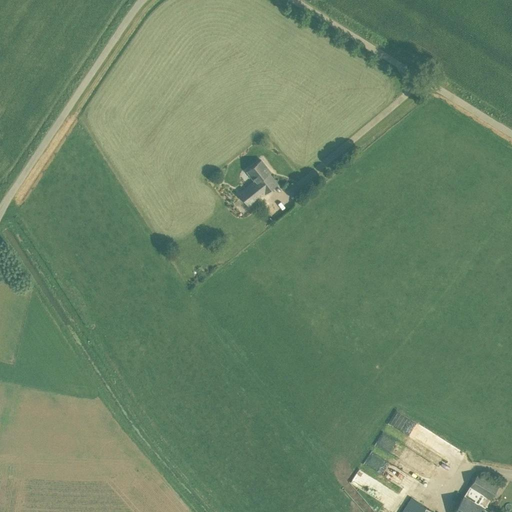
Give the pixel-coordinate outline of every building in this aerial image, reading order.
[(265,194),(277,184),(269,173),(271,172),(261,160),(247,172),(254,180),(238,193),(248,206),(264,194),(265,194)] [(391,423),(420,439),(427,426),(397,410),(391,423)] [(380,447),(397,456),(400,451),(405,453),(408,447),(386,436),(380,447)] [(453,464),(449,471),(455,474),(458,467),(453,464)] [(488,511),(483,509),(497,487),(478,474),(453,511),(488,511)] [(433,511),(411,498),(401,511),(433,511)]
